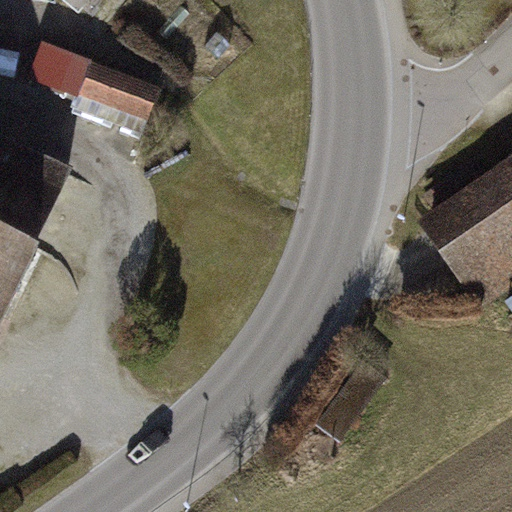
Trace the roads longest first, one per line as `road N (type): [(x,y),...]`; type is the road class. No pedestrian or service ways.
road 1 (primary): [(105,511),(223,412),(304,303),(356,176)]
road 2 (residential): [(356,176),(511,53)]
road 3 (primary): [(356,176),(363,74),(343,0)]
